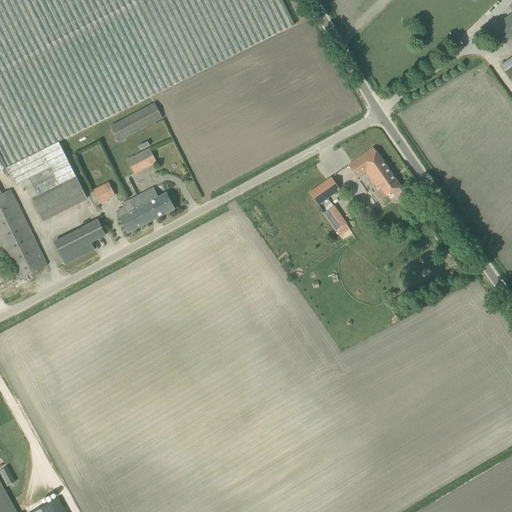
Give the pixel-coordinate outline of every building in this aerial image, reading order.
[(295,25),(282,0),(0,0),(0,171),(7,168),(60,142),(295,25)] [(511,9),(511,14),(493,27),(504,43),(511,37),(511,3),(509,6),(511,9)] [(511,82),(511,81),(511,57),(501,66),(511,82)] [(162,118),(155,104),(110,127),(118,141),(162,118)] [(138,144),(140,149),(149,146),(148,141),(138,144)] [(76,176),(60,142),(7,168),(16,185),(50,168),(58,185),(31,198),(43,221),(87,199),(76,176)] [(127,160),(134,174),(156,162),(150,148),(127,160)] [(373,148),(348,165),(357,178),(366,171),(376,186),(379,184),(387,196),(400,186),(373,148)] [(340,189),(332,177),(310,193),(318,204),(340,189)] [(99,205),(115,197),(108,183),(92,191),(99,205)] [(120,217),(128,233),(175,209),(167,193),(158,197),(154,188),(122,204),(126,214),(120,217)] [(0,244),(17,281),(47,266),(10,190),(2,194),(0,189),(0,244)] [(324,213),(336,231),(346,224),(334,206),(324,213)] [(98,220),(84,227),(91,242),(106,235),(98,220)] [(7,486),(15,482),(11,475),(3,479),(7,486)] [(0,511),(16,511),(0,482),(0,511)] [(33,511),(63,511),(57,499),(33,511)]
